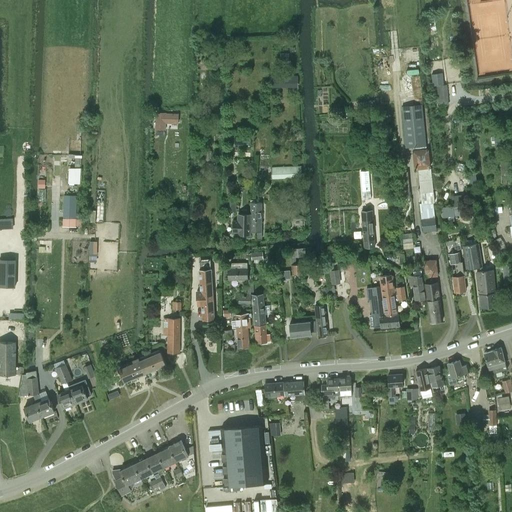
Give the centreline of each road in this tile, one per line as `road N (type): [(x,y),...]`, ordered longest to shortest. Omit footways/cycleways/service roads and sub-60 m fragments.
road 1 (tertiary): [(0,492),(58,470),(222,382),(396,362),(511,331)]
road 2 (track): [(453,182),(451,109),(511,95)]
